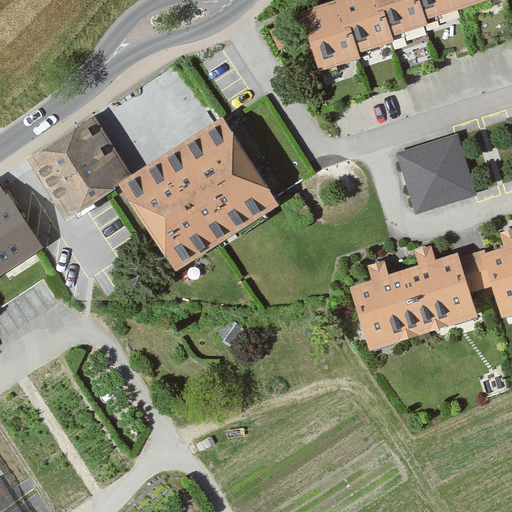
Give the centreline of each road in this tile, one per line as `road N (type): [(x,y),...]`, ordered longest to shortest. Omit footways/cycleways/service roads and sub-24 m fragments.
road 1 (residential): [(224,3),(322,149),(343,152),(511,98)]
road 2 (tertiary): [(224,3),(161,18),(0,148)]
